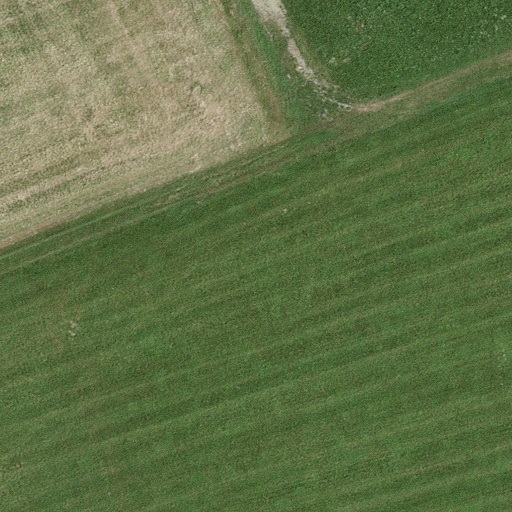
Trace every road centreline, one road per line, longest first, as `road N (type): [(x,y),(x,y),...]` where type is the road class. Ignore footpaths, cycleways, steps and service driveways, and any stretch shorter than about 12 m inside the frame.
road 1 (track): [(346,129),(511,67)]
road 2 (track): [(346,129),(272,0)]
